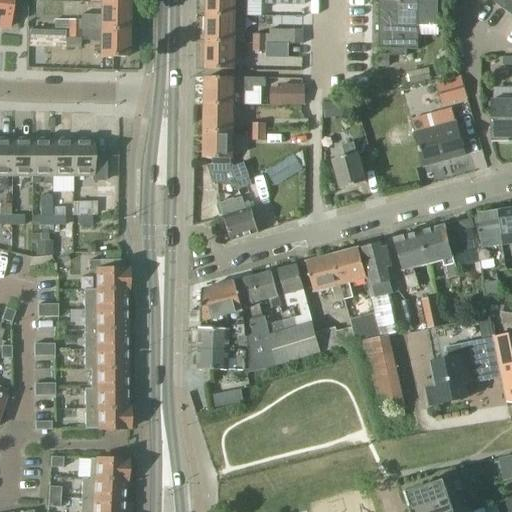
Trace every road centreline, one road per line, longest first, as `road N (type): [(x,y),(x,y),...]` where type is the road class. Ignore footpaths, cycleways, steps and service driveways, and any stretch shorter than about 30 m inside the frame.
road 1 (residential): [(221,260),(511,181)]
road 2 (residential): [(0,285),(19,292),(27,306),(14,444)]
road 3 (residential): [(166,97),(0,90)]
road 4 (secondary): [(168,473),(160,311)]
road 5 (secondary): [(162,153),(148,230),(160,311)]
road 6 (secondary): [(160,311),(170,231),(162,153)]
